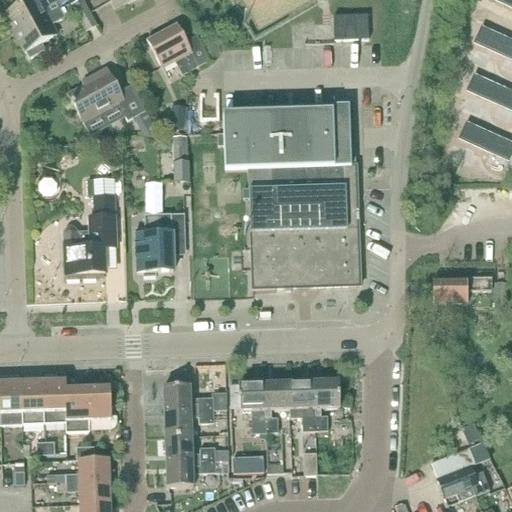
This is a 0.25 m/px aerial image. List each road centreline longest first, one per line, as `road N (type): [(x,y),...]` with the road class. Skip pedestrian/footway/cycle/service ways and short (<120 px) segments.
road 1 (tertiary): [(383,339),(130,346)]
road 2 (residential): [(19,350),(5,104)]
road 3 (residential): [(383,339),(396,307),(398,250),(511,229)]
road 4 (residential): [(5,104),(173,6)]
road 5 (tertiary): [(357,511),(374,488),(383,339)]
road 6 (residential): [(130,346),(135,511)]
